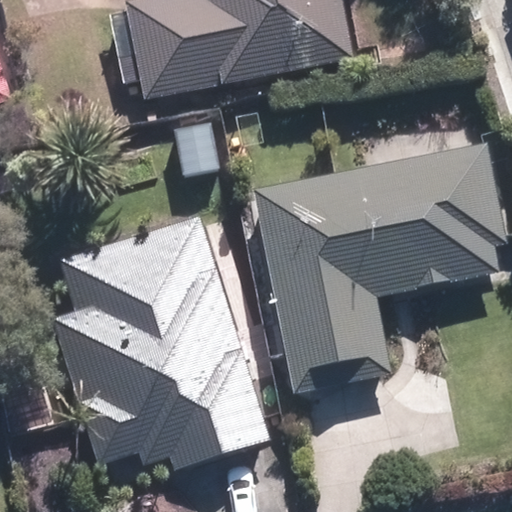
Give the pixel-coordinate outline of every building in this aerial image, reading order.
[(357,61),(346,0),(208,0),(209,2),(141,15),(156,98),(357,61)] [(0,107),(17,103),(0,44),(0,107)] [(226,125),(181,130),(186,176),(231,172),(226,125)] [(511,210),(499,148),(265,196),(306,397),(401,378),(385,300),(480,280),(474,250),(511,242),(511,210)] [(179,458),(180,466),(273,441),(216,222),(76,259),(89,309),(68,315),(106,462),(148,451),(152,465),(179,458)]
